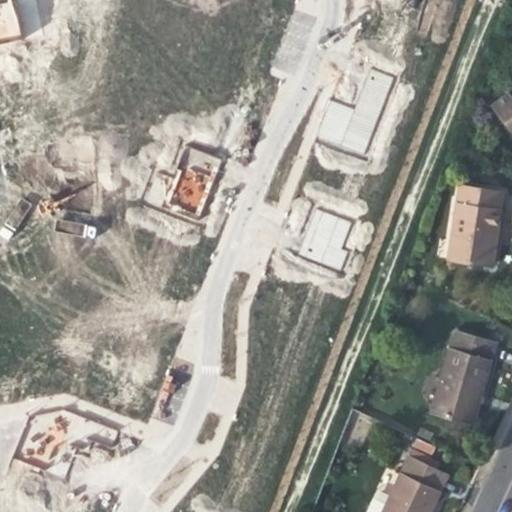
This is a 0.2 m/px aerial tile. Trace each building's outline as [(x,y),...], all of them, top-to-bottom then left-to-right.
[(397,0),(390,19),(423,32),(434,0),(397,0)] [(0,4),(0,43),(24,39),(16,1),(0,4)] [(316,137),(364,155),(394,77),(370,68),(358,100),(355,109),(330,100),(316,137)] [(511,89),(492,105),(511,130),(511,89)] [(222,159),(186,145),(162,206),(199,220),(210,191),(222,159)] [(502,191),(460,184),(448,258),(490,265),(496,232),(502,191)] [(351,223),(315,209),(308,229),(298,255),(340,271),(348,251),(341,249),(351,223)] [(495,343),(453,331),(430,410),(472,422),(483,384),(495,343)] [(29,416),(12,457),(45,470),(54,448),(71,445),(83,449),(87,439),(92,441),(111,448),(118,430),(64,409),(29,416)] [(90,446),(92,441),(87,439),(83,449),(88,451),(90,446)] [(407,457),(399,476),(438,494),(446,475),(407,457)] [(429,511),(438,494),(399,476),(382,511),(429,511)] [(65,511),(39,502),(34,511),(65,511)]
